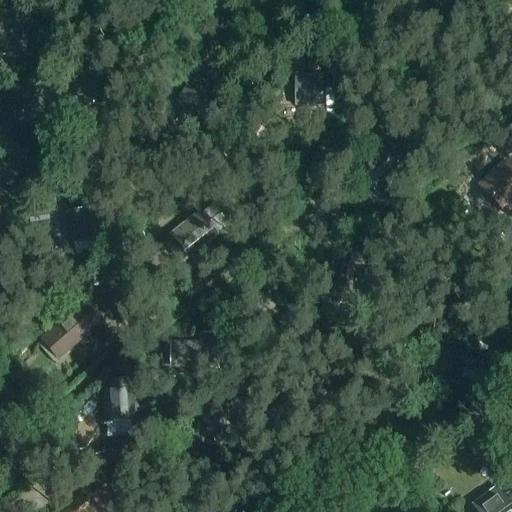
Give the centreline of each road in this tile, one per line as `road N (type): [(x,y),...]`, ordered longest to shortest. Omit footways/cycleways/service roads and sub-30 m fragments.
road 1 (track): [(0,471),(157,319),(256,269),(283,244),(301,221),(310,172)]
road 2 (track): [(177,511),(511,252)]
